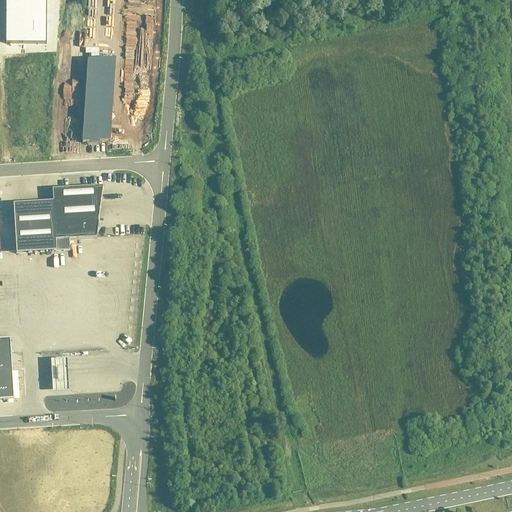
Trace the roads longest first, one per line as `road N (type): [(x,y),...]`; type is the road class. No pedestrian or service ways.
road 1 (track): [(197,0),(299,511)]
road 2 (unclassified): [(161,162),(140,422)]
road 3 (unclassified): [(172,0),(161,162)]
road 4 (unclassified): [(0,172),(161,162)]
road 5 (unclassified): [(140,422),(0,423)]
